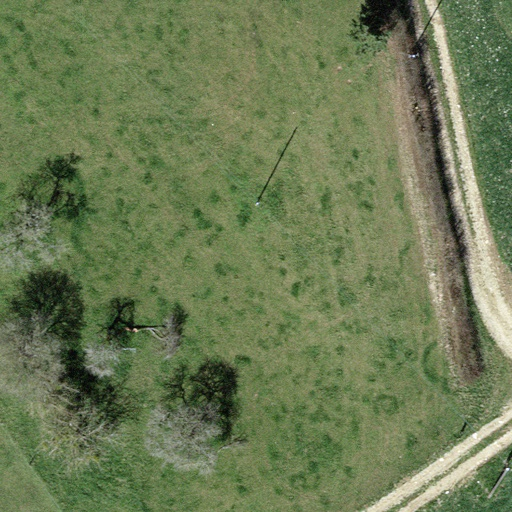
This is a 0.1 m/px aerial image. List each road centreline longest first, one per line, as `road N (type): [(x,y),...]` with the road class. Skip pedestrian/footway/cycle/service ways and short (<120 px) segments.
road 1 (track): [(511,337),(491,315),(421,0)]
road 2 (track): [(511,429),(384,511)]
